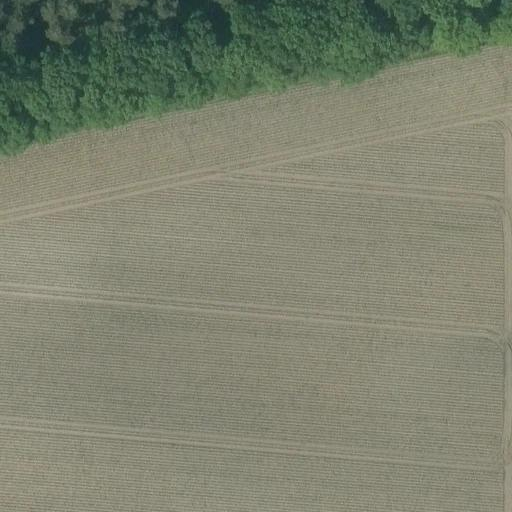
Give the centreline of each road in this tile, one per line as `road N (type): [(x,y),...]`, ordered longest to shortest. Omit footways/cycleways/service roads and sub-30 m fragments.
road 1 (track): [(0,136),(449,43)]
road 2 (track): [(282,0),(0,59)]
